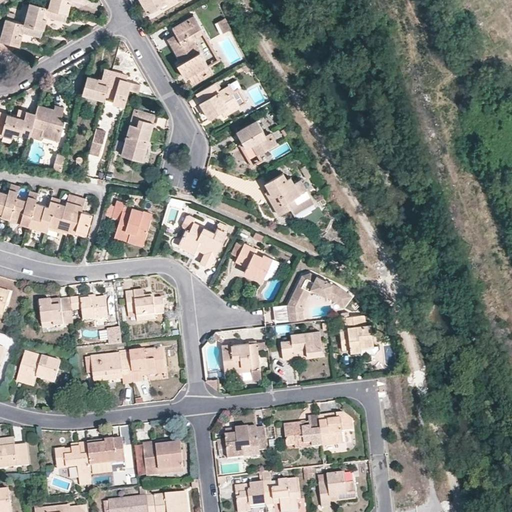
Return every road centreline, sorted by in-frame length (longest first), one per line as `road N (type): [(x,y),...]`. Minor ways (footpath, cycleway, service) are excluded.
road 1 (residential): [(0,258),(81,274),(164,265),(180,276),(198,407)]
road 2 (residential): [(198,407),(371,387),(385,511)]
road 3 (residential): [(0,410),(73,422),(198,407)]
road 4 (residential): [(0,89),(128,20)]
